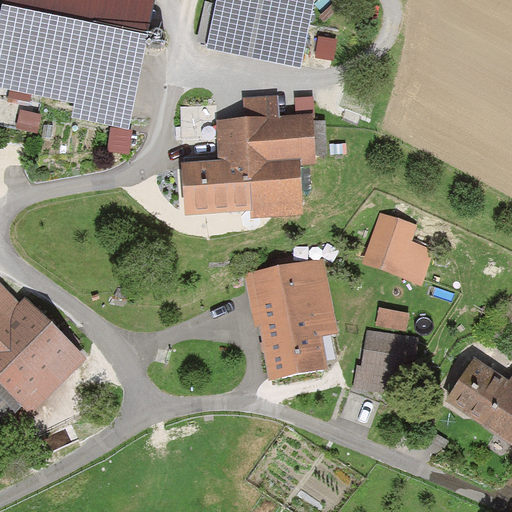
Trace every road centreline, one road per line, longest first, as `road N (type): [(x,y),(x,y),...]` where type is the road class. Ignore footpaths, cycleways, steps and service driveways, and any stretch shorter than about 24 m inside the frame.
road 1 (unclassified): [(312,80),(171,60),(151,165),(44,188),(0,225)]
road 2 (unclassified): [(153,398),(255,407),(511,508)]
road 3 (unclassified): [(0,245),(66,281),(135,335),(153,398)]
road 4 (unclassified): [(153,398),(126,432),(0,503)]
